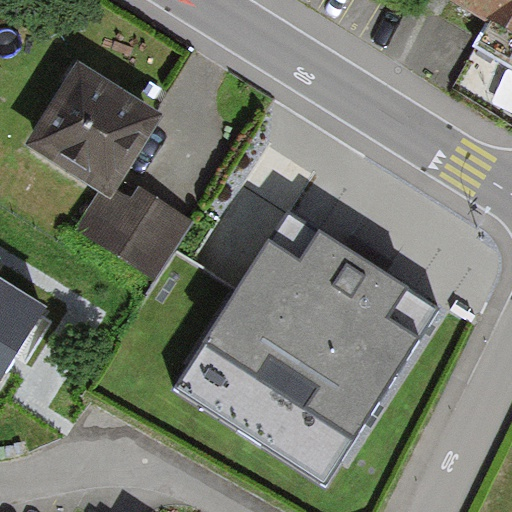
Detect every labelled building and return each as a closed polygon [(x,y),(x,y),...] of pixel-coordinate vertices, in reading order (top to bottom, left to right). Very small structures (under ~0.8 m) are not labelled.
[(511,0),(470,0),(462,15),(511,42),(511,0)] [(141,81),(161,48),(108,16),(88,49),(141,81)] [(162,125),(82,77),(32,158),(97,197),(75,233),(154,281),(186,228),(123,190),(162,125)] [(440,309),(289,214),(177,389),(329,485),(440,309)] [(70,327),(0,284),(0,397),(20,410),(70,327)]
